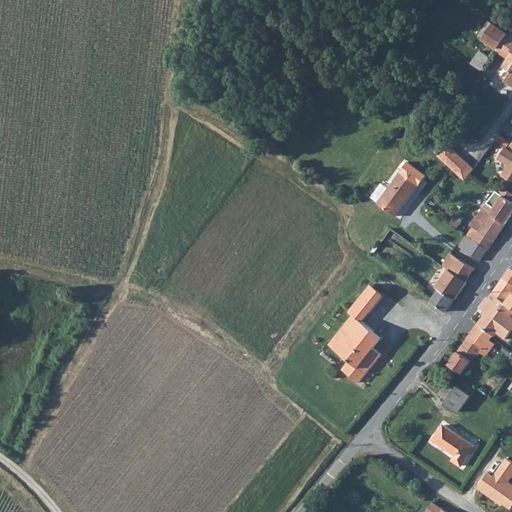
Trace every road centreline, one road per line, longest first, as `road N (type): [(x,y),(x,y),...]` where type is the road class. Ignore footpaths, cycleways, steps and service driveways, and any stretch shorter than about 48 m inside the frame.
road 1 (unclassified): [(364,436),(511,234)]
road 2 (unclassified): [(364,436),(469,511)]
